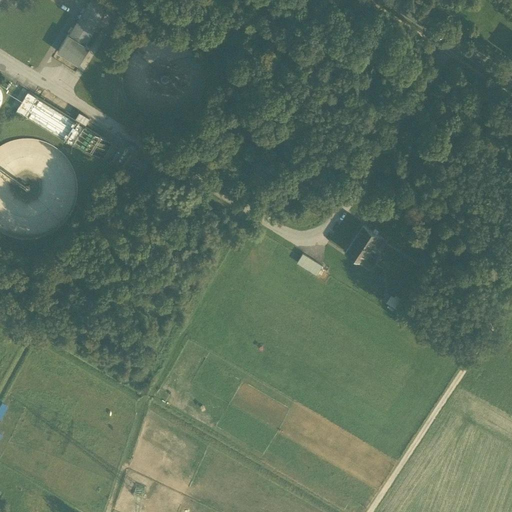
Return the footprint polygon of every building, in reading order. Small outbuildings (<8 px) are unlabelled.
[(91,0),(87,7),(69,34),(84,44),(109,5),(101,0),(91,0)] [(84,44),(69,34),(69,35),(68,34),(57,51),(78,64),(89,47),(84,44)] [(178,37),(165,35),(157,36),(147,39),(137,46),(129,54),(124,63),(122,76),(123,88),(127,99),(133,108),(143,116),(157,121),(168,122),(181,119),(192,113),(200,106),(205,97),(209,84),(208,69),(202,56),(194,45),(186,40),(178,37)] [(82,125),(27,91),(16,110),(71,143),(82,125)] [(107,161),(116,146),(84,126),(75,141),(107,161)] [(17,137),(9,139),(0,144),(0,228),(6,233),(17,236),(28,237),(37,236),(47,233),(58,226),(68,217),(74,207),(77,195),(78,183),(75,170),(69,158),(62,149),(53,143),(44,139),(29,136),(17,137)] [(143,162),(120,149),(111,163),(135,177),(143,162)] [(366,265),(370,268),(376,260),(367,254),(373,244),(378,247),(384,239),(364,225),(346,252),(366,265)] [(420,264),(426,268),(435,252),(429,249),(420,264)] [(297,263),(316,276),(322,266),(315,262),(303,253),(299,260),(297,263)] [(382,300),(386,303),(391,296),(387,293),(382,300)] [(396,299),(391,306),(399,311),(405,301),(395,295),(394,297),(396,299)] [(386,303),(391,306),(396,299),(394,297),(391,296),(386,303)] [(2,402),(0,405),(0,418),(1,419),(8,405),(2,402)] [(176,455),(168,451),(165,459),(173,463),(176,455)] [(52,490),(67,497),(69,491),(61,487),(60,488),(54,485),(52,490)]
